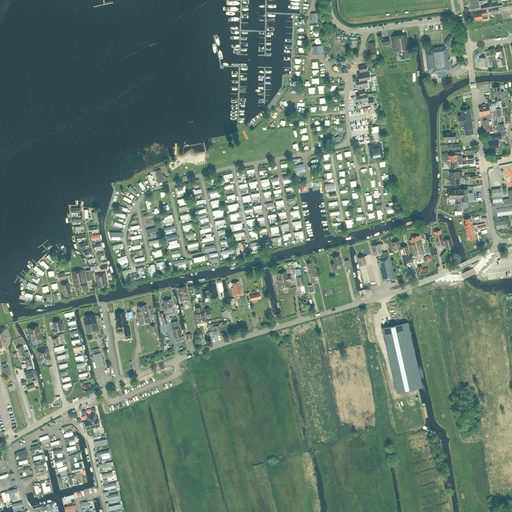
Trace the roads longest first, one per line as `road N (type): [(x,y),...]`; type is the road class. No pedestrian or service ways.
road 1 (tertiary): [(119,382),(442,274),(499,245)]
road 2 (unclassified): [(461,27),(441,19),(350,31),(333,20),(328,0)]
road 3 (tertiary): [(0,445),(119,382)]
